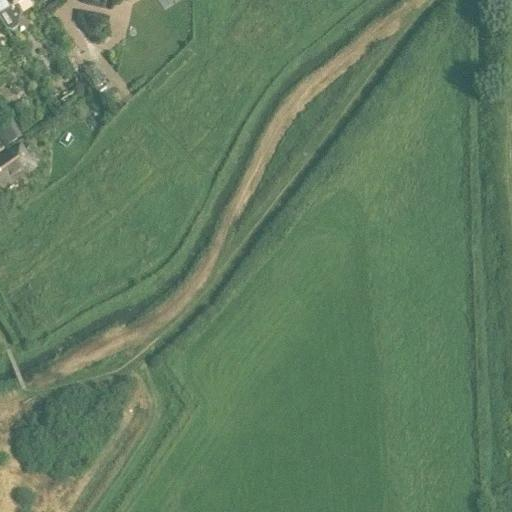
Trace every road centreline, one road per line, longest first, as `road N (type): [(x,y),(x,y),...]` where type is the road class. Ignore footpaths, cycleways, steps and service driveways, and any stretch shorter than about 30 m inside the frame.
road 1 (track): [(427,0),(207,291),(128,369)]
road 2 (track): [(511,218),(511,74)]
road 3 (track): [(128,369),(0,402)]
